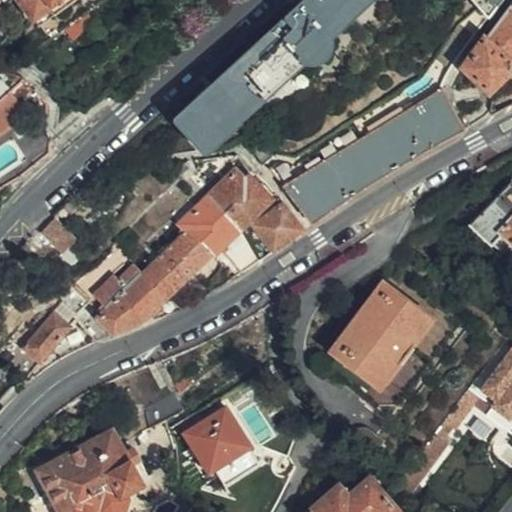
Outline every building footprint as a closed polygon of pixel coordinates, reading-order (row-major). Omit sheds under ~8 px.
[(18,0),(29,15),(45,5),(50,13),(68,0),(18,0)] [(204,149),(206,149),(304,60),(311,61),(319,58),(326,54),(328,47),(329,36),(368,0),(304,0),(176,118),(204,149)] [(468,0),(484,20),(499,0),(468,0)] [(493,101),(490,113),(511,102),(511,2),(481,42),(463,67),(489,89),(492,94),(493,101)] [(45,5),(29,15),(35,23),(50,13),(45,5)] [(27,90),(20,81),(7,93),(14,101),(27,90)] [(287,184),(314,220),(314,219),(355,192),(461,128),(441,90),(287,184)] [(0,114),(14,101),(7,93),(0,99),(0,114)] [(144,272),(170,296),(271,196),(250,175),(247,178),(236,168),(182,222),(188,228),(167,250),(161,242),(145,259),(152,266),(144,272)] [(511,181),(472,225),(490,242),(499,231),(511,242),(511,181)] [(224,250),(242,272),(267,255),(305,229),(284,201),(224,250)] [(76,239),(55,218),(42,231),(64,251),(76,239)] [(129,228),(117,239),(125,249),(137,237),(129,228)] [(511,242),(499,231),(490,242),(505,254),(511,246),(511,242)] [(97,318),(114,333),(133,326),(143,322),(170,296),(144,272),(136,263),(119,279),(114,274),(87,302),(100,313),(97,318)] [(462,321),(391,268),(321,362),(391,414),(462,321)] [(65,318),(72,308),(65,301),(56,311),(65,318)] [(5,363),(29,376),(72,325),(69,322),(77,313),(72,308),(65,318),(56,311),(25,349),(18,344),(5,363)] [(511,343),(505,338),(476,376),(473,381),(483,389),(496,398),(498,400),(505,392),(511,396),(511,343)] [(181,386),(190,380),(185,374),(176,379),(181,386)] [(473,381),(466,390),(477,398),(483,389),(473,381)] [(466,390),(444,421),(459,432),(475,411),(511,438),(511,412),(505,423),(486,410),(496,398),(483,389),(477,398),(466,390)] [(165,418),(170,428),(178,423),(188,417),(174,392),(144,409),(152,425),(165,418)] [(511,396),(505,392),(498,400),(511,409),(511,396)] [(505,423),(511,412),(511,409),(498,400),(496,398),(486,410),(505,423)] [(197,425),(192,415),(188,417),(178,423),(211,473),(216,470),(224,485),(260,463),(250,448),(253,447),(227,407),(197,425)] [(375,455),(386,441),(373,431),(362,428),(354,429),(347,435),(375,455)] [(60,511),(91,511),(97,509),(101,511),(116,511),(121,510),(126,497),(124,492),(141,483),(131,464),(125,452),(113,430),(38,470),(56,503),(60,511)] [(125,452),(131,464),(139,459),(133,447),(125,452)] [(424,447),(398,483),(408,490),(434,455),(424,447)] [(341,487),(313,511),(400,511),(371,479),(351,497),(341,487)] [(31,511),(27,503),(21,506),(24,511),(31,511)] [(44,511),(60,511),(56,503),(45,509),(44,511)]
